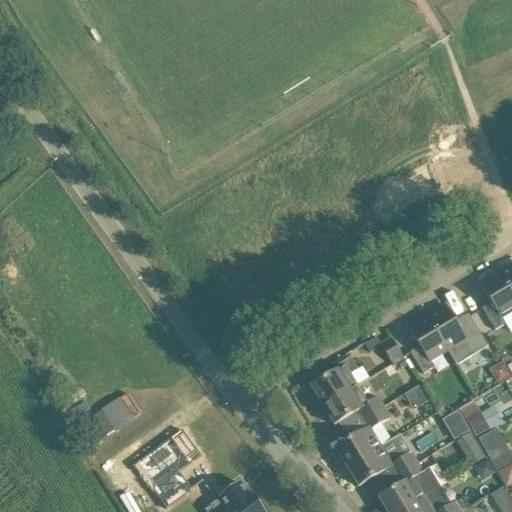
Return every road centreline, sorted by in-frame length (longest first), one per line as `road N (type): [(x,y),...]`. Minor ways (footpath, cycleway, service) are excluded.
road 1 (unclassified): [(233,388),(68,167),(0,54)]
road 2 (residential): [(233,388),(511,238)]
road 3 (residential): [(339,511),(233,388)]
